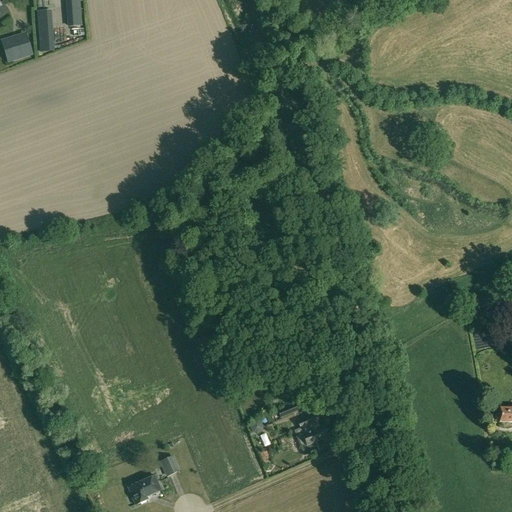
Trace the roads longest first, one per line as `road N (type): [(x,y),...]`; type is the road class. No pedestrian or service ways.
road 1 (track): [(271,0),(291,173),(333,329)]
road 2 (track): [(375,511),(333,329)]
